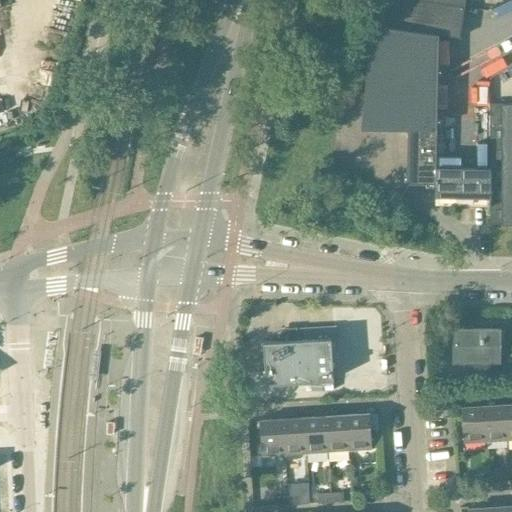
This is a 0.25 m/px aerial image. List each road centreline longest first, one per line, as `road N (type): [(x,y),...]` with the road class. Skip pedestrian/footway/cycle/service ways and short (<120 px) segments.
road 1 (secondary): [(235,0),(178,142),(154,238)]
road 2 (secondary): [(199,242),(248,0)]
road 3 (secondary): [(147,511),(191,277)]
road 4 (secondary): [(148,280),(137,511)]
road 5 (residential): [(419,511),(405,284)]
road 6 (residential): [(154,238),(45,259),(16,276)]
road 7 (residential): [(16,276),(47,286),(148,280)]
